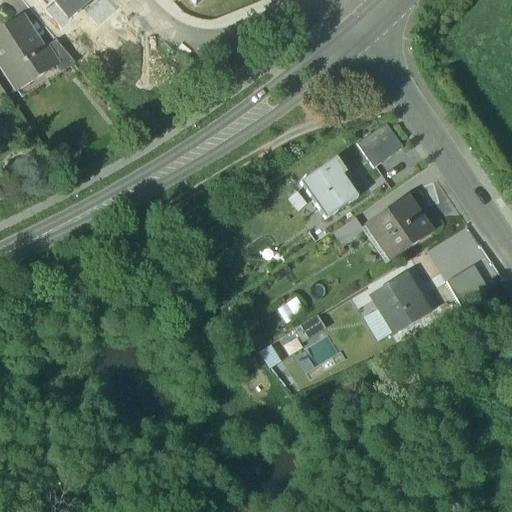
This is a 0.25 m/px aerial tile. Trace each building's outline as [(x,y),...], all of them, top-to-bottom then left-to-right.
[(54,2),(52,0),(35,0),(45,10),(54,2)] [(52,0),(54,2),(65,15),(81,0),(52,0)] [(20,21),(0,33),(0,68),(17,95),(55,70),(57,69),(45,50),(41,53),(20,21)] [(56,44),(45,50),(57,69),(55,70),(59,77),(75,67),(56,44)] [(357,147),(373,171),(402,151),(386,127),(357,147)] [(336,161),(299,187),(325,223),(357,201),(342,179),(346,176),(336,161)] [(404,200),(368,225),(393,262),(429,237),(404,200)] [(351,222),(332,235),(341,248),(360,235),(351,222)] [(449,280),(458,301),(487,289),(477,267),(449,280)] [(405,280),(370,301),(391,337),(400,331),(393,319),(419,304),(405,280)] [(299,300),(279,308),(285,322),(305,314),(299,300)] [(419,304),(393,319),(400,331),(391,337),(392,339),(427,318),(419,304)] [(301,340),(325,333),(321,319),(297,326),(301,340)]
